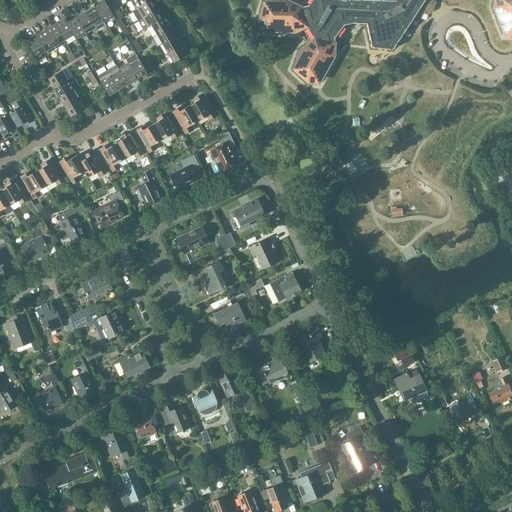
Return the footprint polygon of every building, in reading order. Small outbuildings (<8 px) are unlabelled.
[(131,0),(136,9),(151,1),(150,0),(131,0)] [(302,6),(301,6),(288,0),(270,0),(262,1),(257,21),(262,33),(295,34),(306,29),(303,32),(310,41),(299,49),(291,70),(307,84),(319,85),(335,57),(335,43),(334,42),(333,38),(336,35),(339,38),(345,30),(342,27),(343,25),(353,23),(366,24),(371,48),(392,50),(417,11),(426,15),(432,12),(436,3),(432,0),(492,0),(492,8),(504,38),(511,38),(511,0),(380,0),(371,0),(348,0),(345,1),(341,0),(311,0),(311,1),(309,0),(307,0),(306,3),(309,4),(308,5),(302,7),(302,6)] [(132,12),(137,22),(142,19),(157,10),(151,1),(136,9),(132,12)] [(105,2),(95,8),(104,23),(114,17),(105,2)] [(95,8),(86,13),(95,29),(104,23),(95,8)] [(118,9),(113,11),(118,19),(123,17),(118,9)] [(148,29),(152,26),(162,19),(157,10),(142,19),(137,22),(143,31),(148,29)] [(86,13),(76,19),(85,34),(95,29),(86,13)] [(152,26),(157,35),(172,26),(166,16),(162,19),(152,26)] [(76,19),(68,24),(67,24),(73,35),(75,40),(85,34),(76,19)] [(65,20),(55,25),(64,40),(73,35),(67,24),(68,24),(65,20)] [(118,25),(122,31),(126,28),(122,22),(118,25)] [(55,25),(46,31),(57,50),(67,45),(64,40),(55,25)] [(157,35),(163,44),(178,35),(172,26),(157,35)] [(46,31),(36,36),(48,56),(57,50),(46,31)] [(118,35),(113,39),(116,43),(121,40),(118,35)] [(163,44),(168,54),(183,45),(178,35),(163,44)] [(48,56),(36,36),(27,42),(38,61),(48,56)] [(107,42),(110,47),(116,43),(113,39),(107,42)] [(183,45),(168,54),(174,63),(189,54),(183,45)] [(75,59),(73,55),(71,52),(66,55),(67,58),(69,63),(75,59)] [(125,59),(128,63),(137,79),(147,73),(135,54),(125,59)] [(143,60),(146,67),(151,64),(147,58),(143,60)] [(128,63),(118,69),(128,85),(137,79),(128,63)] [(116,65),(107,70),(118,90),(128,85),(118,69),(116,65)] [(49,79),(54,89),(73,78),(67,68),(64,70),(49,79)] [(118,90),(107,70),(97,76),(99,80),(109,96),(118,90)] [(54,89),(60,98),(75,89),(79,87),(73,78),(54,89)] [(0,79),(0,94),(9,90),(5,83),(3,84),(0,79)] [(60,98),(65,107),(80,99),(75,89),(60,98)] [(198,101),(189,106),(198,122),(207,116),(209,121),(216,117),(203,94),(196,98),(198,101)] [(80,99),(65,107),(71,117),(86,108),(80,99)] [(15,109),(6,114),(16,129),(25,124),(26,126),(32,122),(20,101),(13,105),(15,109)] [(198,122),(189,106),(180,111),(179,108),(172,112),(185,135),(192,131),(189,127),(198,122)] [(161,120),(153,125),(162,140),(170,135),(172,140),(179,136),(166,113),(160,117),(161,120)] [(0,136),(2,140),(8,136),(7,134),(16,129),(6,114),(0,117),(0,136)] [(162,140),(153,125),(144,130),(142,127),(136,131),(149,153),(156,150),(153,145),(162,140)] [(125,139),(116,144),(125,159),(133,155),(136,159),(143,155),(130,132),(123,135),(125,139)] [(235,146),(228,132),(217,138),(221,145),(210,150),(221,172),(236,164),(229,149),(235,146)] [(125,159),(116,144),(107,149),(106,146),(99,150),(112,173),(120,169),(117,165),(125,159)] [(190,147),(193,153),(200,150),(197,144),(190,147)] [(88,157),(80,162),(84,173),(88,179),(98,173),(99,177),(106,173),(93,150),(87,154),(88,157)] [(194,155),(193,156),(181,161),(184,169),(170,175),(177,192),(187,188),(186,186),(198,181),(193,171),(200,168),(194,155)] [(84,173),(80,162),(76,156),(67,162),(65,158),(59,162),(72,185),(79,181),(77,178),(84,173)] [(46,166),(37,171),(46,187),(55,182),(57,186),(64,182),(51,159),(44,163),(46,166)] [(351,162),(345,167),(350,175),(355,172),(353,169),(355,167),(351,162)] [(143,201),(144,201),(147,207),(161,200),(156,189),(161,187),(153,168),(147,171),(147,172),(140,175),(145,185),(138,188),(140,193),(138,194),(137,195),(137,196),(137,197),(139,200),(141,201),(143,201)] [(46,187),(37,171),(28,176),(27,173),(20,177),(34,200),(40,196),(38,192),(46,187)] [(6,187),(1,190),(11,207),(19,202),(21,205),(28,201),(14,178),(8,182),(4,184),(6,187)] [(0,216),(2,215),(3,217),(13,211),(11,207),(1,190),(0,190),(0,216)] [(118,206),(125,203),(119,191),(108,196),(112,203),(94,211),(102,228),(111,224),(110,222),(115,219),(115,220),(123,216),(118,206)] [(233,212),(242,229),(250,225),(249,222),(264,215),(257,201),(233,212)] [(68,211),(64,213),(58,216),(61,222),(58,223),(62,231),(58,233),(62,241),(71,236),(73,240),(85,235),(79,223),(85,220),(79,206),(68,211)] [(42,208),(37,211),(37,212),(40,216),(45,213),(42,208)] [(392,209),(392,211),(393,217),(403,216),(402,208),(392,209)] [(51,239),(45,226),(30,233),(33,241),(20,247),(28,263),(50,253),(44,242),(51,239)] [(178,238),(186,255),(209,244),(202,227),(178,238)] [(220,229),(212,232),(221,252),(229,248),(223,236),(220,229)] [(230,233),(223,236),(229,248),(235,246),(230,233)] [(255,256),(261,270),(279,261),(269,239),(248,248),(253,258),(255,256)] [(6,257),(13,254),(7,243),(0,246),(2,250),(0,250),(0,276),(13,270),(6,257)] [(224,271),(220,262),(203,270),(206,276),(201,278),(209,295),(226,287),(219,273),(224,271)] [(81,284),(89,301),(112,289),(105,273),(81,284)] [(285,276),(270,283),(279,302),(288,298),(301,292),(292,275),(286,278),(285,276)] [(247,286),(248,288),(251,295),(252,298),(257,295),(255,291),(264,286),(261,280),(247,286)] [(251,295),(248,288),(242,291),(245,297),(247,297),(251,295)] [(223,322),(227,330),(245,321),(237,303),(214,314),(219,324),(223,322)] [(95,304),(69,316),(69,317),(70,318),(72,323),(85,317),(91,314),(98,310),(96,305),(95,304)] [(37,312),(46,334),(63,327),(59,317),(56,312),(54,313),(52,306),(37,312)] [(91,314),(85,317),(89,324),(89,326),(94,324),(104,346),(111,343),(109,339),(125,331),(116,311),(102,318),(98,310),(91,314)] [(85,317),(72,323),(75,328),(76,330),(89,324),(85,317)] [(30,338),(22,318),(6,324),(15,349),(31,343),(34,351),(40,349),(35,336),(30,338)] [(70,318),(63,321),(67,331),(75,328),(72,323),(70,318)] [(322,337),(319,330),(318,330),(299,339),(311,362),(326,355),(318,339),(322,337)] [(404,350),(394,355),(397,361),(400,360),(404,367),(413,362),(410,354),(407,356),(404,350)] [(40,356),(43,365),(43,367),(55,361),(51,351),(40,356)] [(119,362),(122,368),(127,378),(149,367),(141,351),(133,355),(134,355),(119,362)] [(253,367),(262,385),(288,373),(279,355),(272,358),(273,361),(261,367),(260,364),(253,367)] [(492,362),(497,374),(510,368),(504,356),(492,362)] [(80,367),(83,374),(71,379),(81,399),(96,392),(87,375),(92,373),(84,357),(73,362),(76,369),(80,367)] [(407,374),(394,380),(397,386),(404,402),(407,400),(417,396),(419,401),(429,396),(427,391),(419,375),(418,375),(416,370),(407,374)] [(218,377),(228,398),(231,397),(232,398),(236,396),(238,399),(240,398),(246,412),(255,408),(248,394),(243,396),(232,371),(218,377)] [(12,372),(6,376),(11,382),(16,379),(12,372)] [(478,373),(472,375),(476,383),(481,381),(483,380),(480,372),(478,373)] [(50,382),(53,388),(59,385),(53,373),(42,379),(45,385),(50,382)] [(511,398),(511,390),(509,384),(506,377),(500,380),(503,387),(495,390),(496,390),(489,393),(493,403),(500,400),(502,403),(511,398)] [(288,384),(295,398),(302,394),(296,380),(288,384)] [(14,400),(4,383),(0,385),(0,408),(3,414),(18,406),(14,400)] [(35,398),(42,412),(62,403),(55,389),(35,398)] [(200,392),(199,394),(199,395),(194,397),(204,420),(221,413),(212,390),(207,392),(207,391),(204,390),(202,391),(200,392)] [(441,407),(448,404),(443,395),(437,399),(441,407)] [(452,415),(455,414),(458,421),(471,416),(470,413),(478,409),(472,396),(449,407),(452,415)] [(167,408),(160,411),(168,429),(172,427),(175,434),(191,427),(182,407),(170,412),(167,404),(166,404),(167,408)] [(149,416),(133,422),(136,431),(135,431),(138,438),(139,438),(139,439),(141,439),(142,441),(149,438),(148,436),(156,433),(149,416)] [(225,423),(230,434),(236,432),(231,421),(225,423)] [(350,441),(341,445),(354,473),(359,471),(359,472),(362,471),(361,470),(368,467),(361,451),(368,447),(359,429),(347,434),(350,441)] [(202,433),(204,438),(206,444),(212,442),(207,430),(202,433)] [(117,431),(101,437),(105,446),(106,446),(107,445),(110,455),(118,451),(119,453),(121,453),(124,460),(134,455),(130,443),(123,446),(117,431)] [(312,432),(305,435),(307,443),(315,439),(312,432)] [(234,452),(237,459),(244,455),(241,449),(234,452)] [(94,461),(88,463),(84,453),(65,461),(66,465),(43,473),(45,479),(45,480),(49,491),(98,472),(94,461)] [(243,457),(238,459),(219,468),(224,479),(239,473),(240,475),(249,471),(247,468),(249,467),(243,457)] [(172,459),(160,464),(157,465),(161,476),(176,470),(172,459)] [(126,467),(128,473),(134,471),(143,467),(140,462),(126,467)] [(295,481),(304,504),(325,495),(321,486),(330,482),(327,474),(332,471),(328,462),(299,474),(301,478),(295,481)] [(186,470),(177,473),(180,481),(182,485),(189,482),(188,479),(190,479),(186,470)] [(134,471),(128,473),(120,476),(131,503),(144,497),(134,471)] [(204,477),(207,486),(219,481),(215,473),(204,477)] [(208,487),(207,486),(204,477),(203,475),(193,479),(198,491),(208,487)] [(254,477),(258,489),(264,487),(260,475),(254,477)] [(270,479),(273,488),(261,493),(264,500),(269,498),(274,511),(281,511),(282,511),(287,508),(282,495),(287,494),(280,475),(270,479)] [(240,507),(242,506),(244,511),(258,511),(257,508),(258,508),(251,490),(236,496),(240,507)] [(186,510),(180,511),(197,511),(191,495),(190,495),(189,492),(181,495),(183,498),(181,498),(186,510)] [(98,502),(102,511),(116,511),(109,496),(98,502)] [(209,504),(211,511),(227,511),(223,499),(209,504)] [(58,507),(60,511),(74,511),(75,511),(70,501),(58,507)]
